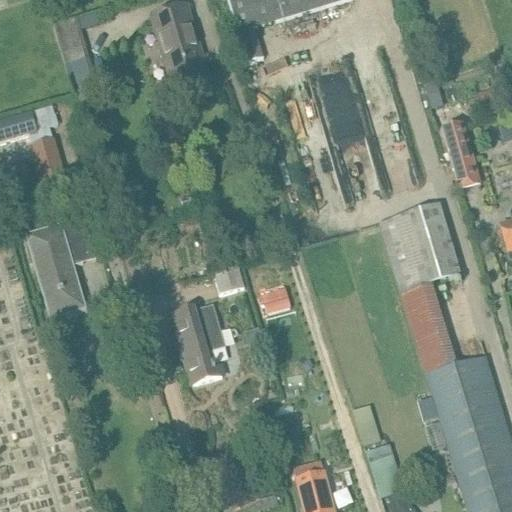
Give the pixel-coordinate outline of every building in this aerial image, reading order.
[(226,0),(238,37),(255,32),(353,3),(351,0),(226,0)] [(208,79),(187,8),(151,19),(172,90),(208,79)] [(77,20),(80,32),(99,27),(95,15),(77,20)] [(65,67),(75,64),(89,60),(80,32),(77,20),(54,27),(65,67)] [(263,62),(255,32),(238,37),(247,67),(263,62)] [(75,64),(65,67),(74,96),(83,94),(75,64)] [(476,95),(483,118),(505,111),(498,88),(476,95)] [(384,172),(388,192),(415,186),(394,92),(375,97),(383,131),(385,130),(394,170),(384,172)] [(0,122),(0,145),(36,135),(30,113),(0,122)] [(463,125),(439,132),(458,194),(481,188),(463,125)] [(47,195),(67,189),(53,141),(33,147),(47,195)] [(343,179),(324,185),(329,200),(327,200),(331,213),(352,207),(343,179)] [(382,226),(403,297),(462,279),(440,208),(382,226)] [(511,209),(509,214),(511,223),(511,225),(500,229),(507,256),(511,254),(511,209)] [(96,262),(91,242),(84,220),(25,237),(50,323),(87,313),(74,268),(96,262)] [(213,276),(219,297),(244,290),(238,268),(213,276)] [(171,319),(179,345),(176,346),(180,361),(185,360),(193,387),(218,379),(216,372),(222,370),(220,366),(219,366),(215,353),(226,350),(213,308),(203,311),(202,310),(171,319)] [(511,511),(511,446),(486,360),(427,377),(467,511),(511,511)] [(360,447),(378,444),(370,406),(352,410),(360,447)] [(366,451),(376,499),(401,493),(391,446),(366,451)] [(312,465),(310,458),(291,463),(303,511),(333,511),(321,462),(312,465)] [(414,511),(403,496),(387,508),(389,511),(414,511)]
